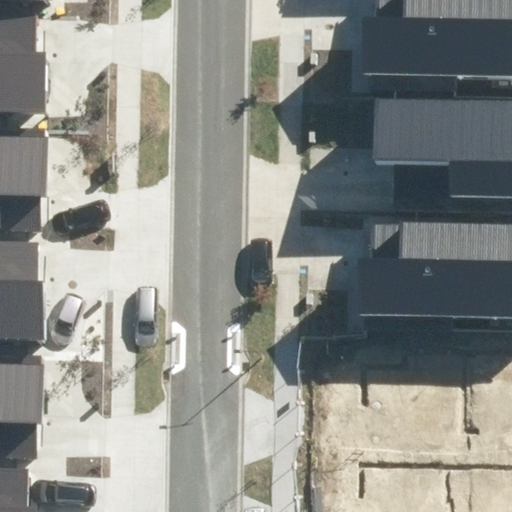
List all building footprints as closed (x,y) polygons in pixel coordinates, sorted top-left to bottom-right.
[(373,26),(372,73),(511,74),(511,0),(385,0),(385,26),(373,26)] [(0,103),(46,104),(46,50),(37,50),(37,15),(0,14),(0,103)] [(511,108),(385,106),(384,153),(396,153),(394,201),(511,203),(511,108)] [(0,212),(13,212),(13,190),(57,190),(57,125),(0,124),(0,212)] [(370,258),(369,305),(511,306),(511,223),(383,222),(382,258),(370,258)] [(0,332),(49,332),(49,279),(40,279),(41,243),(0,242),(0,332)] [(0,447),(6,447),(6,425),(50,425),(51,360),(0,359),(0,447)] [(0,511),(41,511),(42,469),(0,469),(0,511)]
